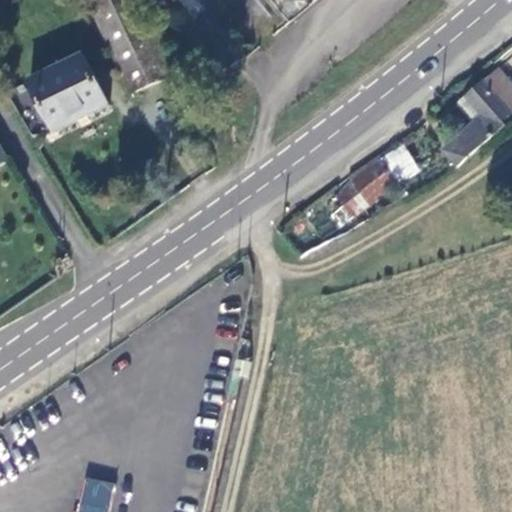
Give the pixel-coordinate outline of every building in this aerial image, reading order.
[(126,98),(168,78),(134,0),(102,0),(84,9),(126,98)] [(186,0),(160,0),(175,19),(191,6),(186,0)] [(36,144),(105,109),(80,57),(5,94),(36,144)] [(442,154),(453,171),(502,129),(500,125),(511,114),(511,91),(499,76),(465,102),(480,122),(442,154)] [(352,219),(393,186),(378,167),(352,186),(336,201),(352,219)] [(108,511),(114,484),(85,477),(77,511),(108,511)]
